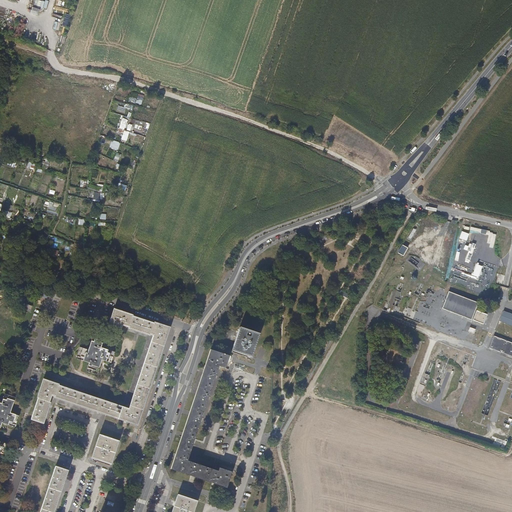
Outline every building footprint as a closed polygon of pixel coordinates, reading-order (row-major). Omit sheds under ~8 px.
[(131,132),(129,138),(142,144),(144,138),(131,132)] [(127,139),(125,145),(134,148),(136,143),(127,139)] [(403,245),(398,253),(403,256),(408,248),(403,245)] [(448,291),(442,308),(471,320),(478,303),(448,291)] [(33,307),(24,304),(22,311),(23,311),(23,312),(25,313),(26,312),(31,313),(33,307)] [(118,310),(113,325),(125,329),(126,326),(157,336),(133,409),(47,381),(35,420),(46,424),(55,397),(141,425),(148,401),(156,379),(163,358),(169,339),(172,328),(118,310)] [(487,314),(476,310),(473,320),(483,324),(487,314)] [(511,314),(503,311),(499,320),(511,325),(511,314)] [(259,335),(241,329),(238,338),(234,352),(252,358),(259,335)] [(104,339),(93,336),(88,351),(79,348),(75,359),(88,364),(85,372),(97,375),(102,361),(111,364),(115,353),(101,348),(104,339)] [(511,342),(495,336),(491,348),(511,356),(511,342)] [(230,358),(229,358),(220,354),(211,351),(205,369),(197,393),(190,416),(183,437),(176,458),(173,468),(172,469),(173,469),(199,478),(219,484),(226,487),(231,472),(220,468),(219,471),(192,462),(190,461),(188,461),(219,367),(226,369),(227,366),(230,358)] [(0,453),(3,455),(7,444),(0,441),(0,428),(2,423),(15,428),(19,416),(10,413),(15,398),(4,395),(1,404),(0,403),(0,453)] [(118,441),(100,435),(92,459),(110,464),(118,441)] [(55,466),(40,511),(52,511),(67,470),(55,466)] [(192,511),(197,501),(179,495),(173,511),(192,511)]
